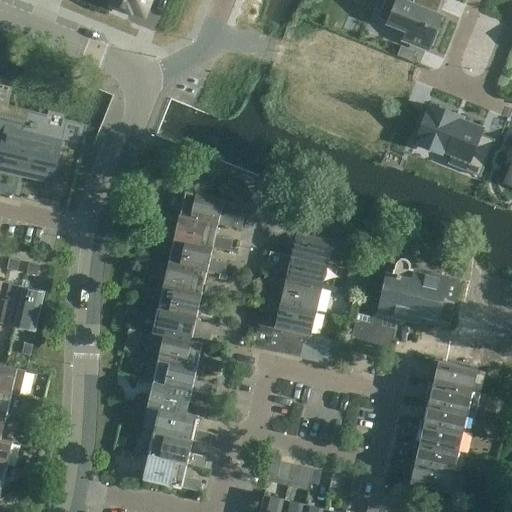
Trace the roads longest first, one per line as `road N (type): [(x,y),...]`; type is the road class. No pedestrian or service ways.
road 1 (residential): [(74,487),(82,336),(99,222)]
road 2 (residential): [(393,387),(270,362),(255,434)]
road 3 (unknown): [(279,50),(445,81)]
road 4 (unclassified): [(135,76),(98,44),(0,7)]
road 5 (residential): [(99,222),(137,95),(135,76)]
road 6 (residential): [(135,76),(203,50),(223,0)]
road 7 (residential): [(377,461),(255,434)]
